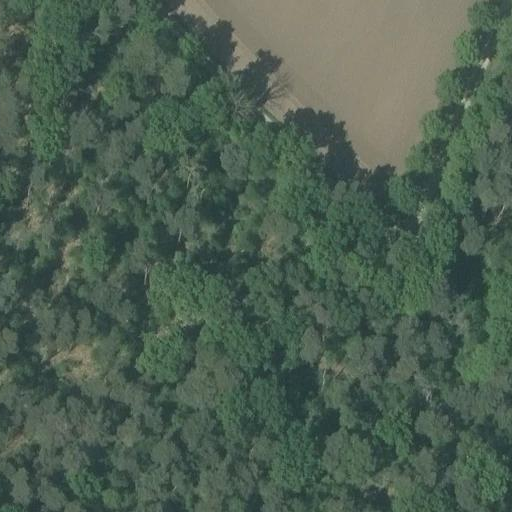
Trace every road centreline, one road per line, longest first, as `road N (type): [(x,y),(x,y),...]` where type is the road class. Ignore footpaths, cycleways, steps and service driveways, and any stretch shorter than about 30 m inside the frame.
road 1 (track): [(392,242),(199,82),(136,0)]
road 2 (track): [(392,242),(498,0)]
road 3 (track): [(511,346),(392,242)]
